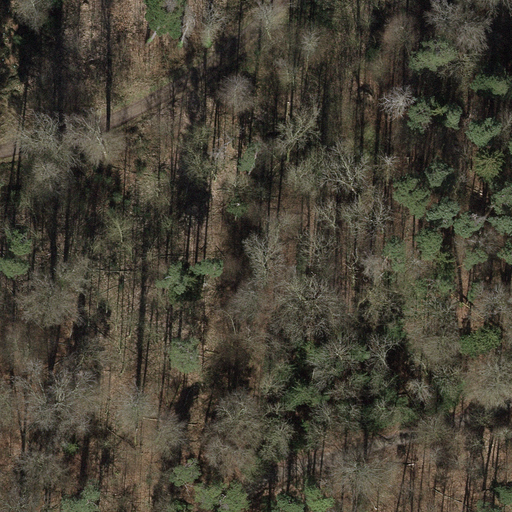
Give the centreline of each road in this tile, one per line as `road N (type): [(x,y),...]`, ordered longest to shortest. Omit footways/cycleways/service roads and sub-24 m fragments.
road 1 (track): [(241,490),(282,266),(340,47),(375,0)]
road 2 (track): [(277,0),(207,65),(85,128),(0,150)]
road 3 (track): [(224,511),(241,490),(511,399)]
